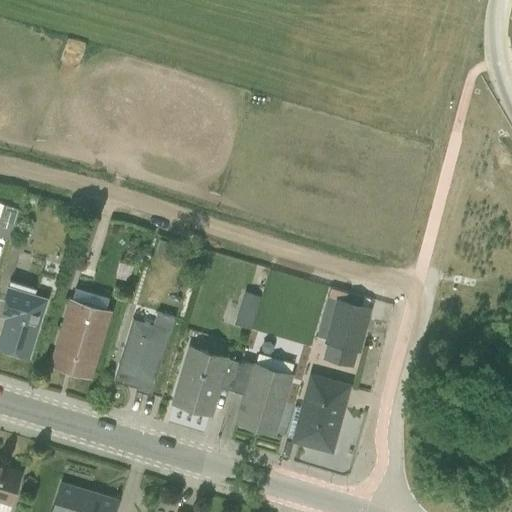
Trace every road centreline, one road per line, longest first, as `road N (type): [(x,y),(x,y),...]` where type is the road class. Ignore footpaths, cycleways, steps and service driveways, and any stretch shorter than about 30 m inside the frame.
road 1 (track): [(0,168),(420,294)]
road 2 (tertiary): [(0,403),(364,511)]
road 3 (unclassified): [(420,294),(394,403),(385,511)]
road 4 (unclassified): [(420,294),(457,151)]
